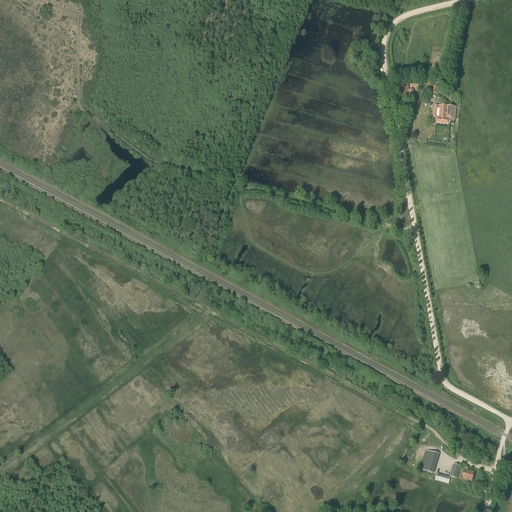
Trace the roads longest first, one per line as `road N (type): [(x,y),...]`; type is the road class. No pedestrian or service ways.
road 1 (track): [(0,197),(212,311),(0,470)]
road 2 (track): [(212,311),(434,430),(468,463),(494,471)]
road 3 (track): [(414,228),(385,67),(386,31),(408,14),(466,0)]
road 4 (track): [(494,412),(440,377),(414,228)]
